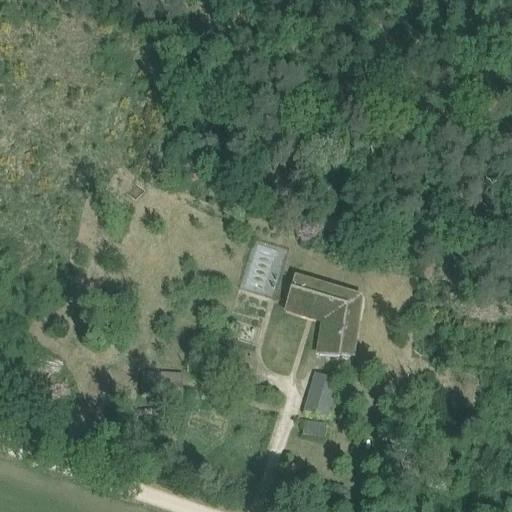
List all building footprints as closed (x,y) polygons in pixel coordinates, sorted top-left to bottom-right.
[(294,238),(295,235),(297,228),(279,223),(277,229),(276,232),(294,238)] [(257,243),(244,287),(274,296),(287,252),(257,243)] [(335,356),(349,358),(357,298),(290,278),(286,294),(284,300),(288,302),(289,302),(325,313),(324,321),(320,321),(315,356),(335,359),(335,356)] [(182,376),(136,374),(135,399),(181,401),(182,376)] [(327,420),(338,381),(317,375),(305,414),(327,420)] [(304,423),(303,437),(325,439),(326,426),(304,423)]
